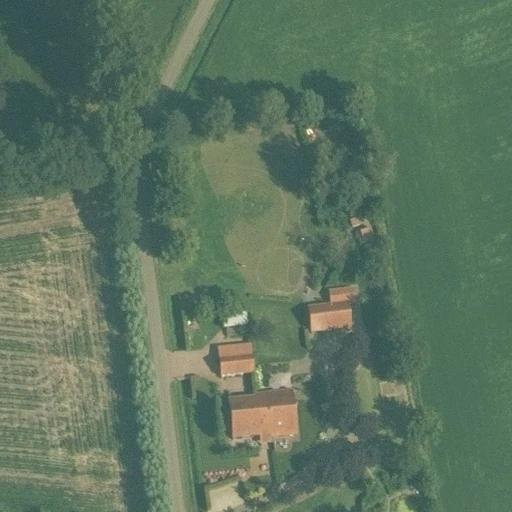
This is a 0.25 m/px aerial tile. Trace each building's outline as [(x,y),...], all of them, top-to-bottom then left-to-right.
[(371,243),(382,242),(380,228),(369,229),(371,243)] [(310,335),(351,330),(348,304),(355,303),(353,289),(328,292),(329,305),(306,308),(310,335)] [(221,330),(247,327),(245,313),(220,315),(221,330)] [(219,379),(253,375),(250,345),(216,349),(217,359),(219,379)] [(259,440),(296,436),(292,392),(255,396),(255,399),(227,402),(231,440),(259,437),(259,440)] [(245,479),(214,490),(221,511),(233,511),(254,505),(245,479)]
